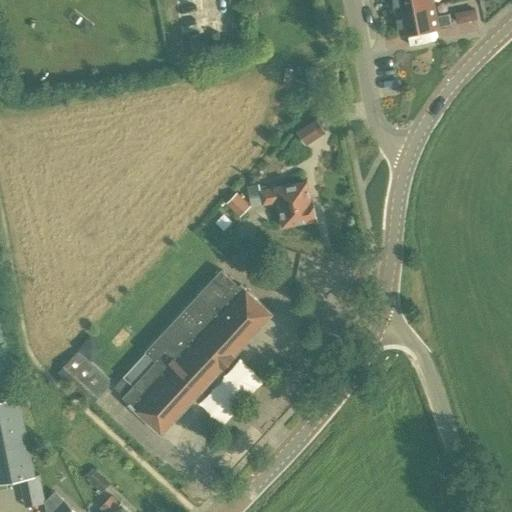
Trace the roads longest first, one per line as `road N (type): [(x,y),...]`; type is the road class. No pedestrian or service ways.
road 1 (tertiary): [(375,320),(355,367),(227,511)]
road 2 (unclassified): [(476,511),(422,356),(375,320)]
road 3 (unclassified): [(350,0),(376,129),(409,155)]
road 4 (tertiary): [(409,155),(375,320)]
road 5 (tertiary): [(511,25),(434,106),(409,155)]
